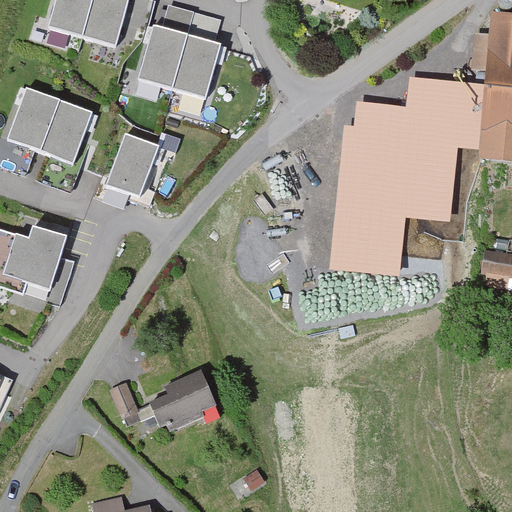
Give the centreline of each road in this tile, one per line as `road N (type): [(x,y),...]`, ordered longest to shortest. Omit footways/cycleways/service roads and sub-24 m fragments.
road 1 (unclassified): [(312,101),(207,204),(116,328),(9,511)]
road 2 (unclassified): [(455,0),(312,101)]
road 3 (unknown): [(69,410),(171,511)]
road 4 (residential): [(312,101),(274,63),(255,15),(260,0)]
